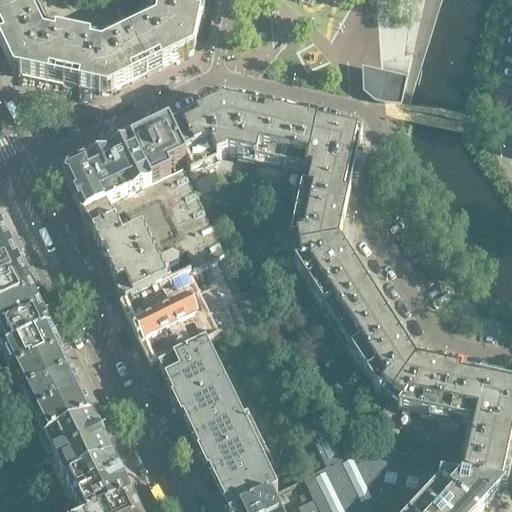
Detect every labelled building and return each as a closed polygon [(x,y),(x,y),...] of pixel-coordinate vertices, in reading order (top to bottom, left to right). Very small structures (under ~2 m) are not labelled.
[(80,0),(0,0),(0,24),(34,9),(46,35),(73,41),(100,47),(126,34),(113,7),(80,0)] [(193,56),(204,6),(175,0),(155,0),(150,22),(126,34),(147,78),(193,56)] [(63,88),(73,41),(46,35),(34,9),(0,24),(0,36),(3,43),(0,44),(0,50),(13,77),(63,88)] [(147,78),(126,34),(100,47),(73,41),(63,88),(106,98),(147,78)] [(403,97),(407,81),(377,74),(371,99),(399,105),(399,104),(401,105),(402,97),(403,97)] [(260,164),(271,117),(221,106),(169,132),(186,165),(190,175),(227,157),(260,164)] [(311,175),(321,130),(317,129),(317,127),(271,117),(260,164),(311,175)] [(186,165),(169,132),(168,129),(130,148),(147,184),(151,190),(171,181),(168,174),(186,165)] [(350,193),(362,139),(321,130),(311,175),(309,184),(350,193)] [(147,184),(130,148),(107,158),(128,201),(151,190),(147,184)] [(128,201),(107,158),(85,169),(106,212),(128,201)] [(106,212),(85,169),(67,178),(65,185),(83,223),(84,223),(106,212)] [(225,260),(184,175),(182,175),(171,181),(151,190),(128,201),(118,206),(106,212),(84,223),(85,224),(84,225),(92,240),(101,258),(100,258),(108,274),(108,273),(117,291),(116,291),(124,307),(125,307),(125,308),(216,264),(223,261),(224,260),(225,260)] [(338,246),(350,193),(309,184),(308,192),(301,190),(290,244),(297,242),(299,253),(338,246)] [(0,271),(15,264),(6,246),(0,249),(0,271)] [(360,280),(338,246),(299,253),(301,264),(294,265),(294,266),(319,306),(360,280)] [(0,293),(23,282),(15,264),(0,271),(0,293)] [(247,328),(216,264),(125,308),(157,374),(158,373),(159,374),(206,351),(205,349),(247,328)] [(388,323),(374,302),(360,280),(319,306),(347,350),(388,323)] [(0,316),(32,301),(23,282),(0,293),(0,316)] [(0,338),(41,319),(32,301),(0,316),(0,338)] [(0,355),(2,360),(49,337),(41,319),(0,338),(0,355)] [(415,366),(388,323),(347,350),(379,399),(383,393),(392,399),(415,366)] [(298,377),(277,333),(268,338),(289,381),(298,377)] [(12,381),(60,358),(49,337),(2,360),(12,381)] [(277,497),(206,351),(159,374),(225,511),(246,511),(267,502),(277,497)] [(23,403),(70,380),(60,358),(12,381),(23,403)] [(454,424),(464,376),(415,366),(392,399),(401,406),(397,411),(397,412),(454,424)] [(501,491),(511,439),(511,386),(464,376),(454,424),(469,427),(469,426),(474,427),(462,483),(501,491)] [(33,425),(81,402),(70,380),(23,403),(33,425)] [(381,497),(398,500),(422,506),(427,506),(432,511),(481,511),(501,491),(462,483),(353,459),(343,457),(305,383),(287,391),(327,472),(303,484),(314,506),(316,511),(366,511),(371,507),(381,497)] [(43,445),(91,422),(81,402),(33,425),(43,445)] [(111,463),(101,443),(91,422),(43,445),(63,486),(111,463)] [(73,507),(121,484),(111,463),(63,486),(73,507)] [(75,511),(115,511),(131,505),(121,484),(73,507),(75,511)] [(393,507),(398,500),(381,497),(393,507)] [(272,511),(267,502),(246,511),(272,511)]
